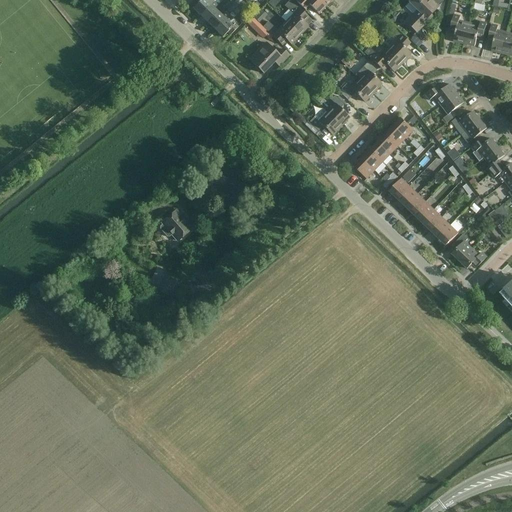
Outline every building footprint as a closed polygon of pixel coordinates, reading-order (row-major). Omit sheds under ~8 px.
[(201,0),(193,9),(200,16),(215,0),(201,0)] [(215,0),(200,16),(208,23),(217,13),(214,10),(223,0),(215,0)] [(303,14),(289,0),(285,5),(293,13),(285,22),(300,36),(308,28),(299,19),(303,14)] [(294,0),(296,1),(303,8),(307,4),(318,14),(325,7),(318,0),(305,0),(305,1),(304,0),(294,0)] [(410,0),(408,2),(417,11),(406,23),(416,33),(428,21),(426,19),(438,7),(430,0),(410,0)] [(235,18),(242,10),(246,6),(242,2),(234,10),(231,14),(235,18)] [(475,4),(474,10),(484,12),(485,6),(475,4)] [(260,9),(253,17),(259,23),(264,18),(266,15),(260,9)] [(208,23),(215,30),(230,14),(227,11),(221,17),(217,13),(208,23)] [(234,18),(230,14),(215,30),(223,38),(227,33),(230,35),(238,27),(235,24),(232,26),(229,23),(234,18)] [(459,21),(460,17),(454,15),(451,28),(456,29),(453,42),(464,44),(469,24),(459,21)] [(248,25),(253,30),(258,24),(254,19),(248,25)] [(291,45),(300,36),(285,22),(277,30),(268,22),(262,27),(277,41),(282,36),(291,45)] [(469,24),(464,44),(475,47),(478,35),(483,36),(487,24),(481,22),(479,26),(469,24)] [(502,54),(507,33),(497,31),(498,26),(492,25),(489,38),(494,39),(491,51),(502,54)] [(388,50),(402,63),(410,55),(401,46),(406,41),(397,32),(392,37),(396,41),(388,50)] [(511,34),(507,33),(502,54),(511,56),(511,34)] [(266,43),(256,53),(249,60),(263,74),(274,62),(279,66),(289,56),(282,50),(277,55),(266,43)] [(156,45),(155,46),(149,52),(153,56),(159,49),(158,47),(156,46),(156,45)] [(402,63),(388,50),(380,59),(375,55),(371,59),(380,68),(384,63),(394,72),(402,63)] [(367,71),(359,80),(373,94),(381,85),(372,76),(377,71),(368,62),(363,67),(367,71)] [(326,80),(320,86),(327,93),(333,86),(326,80)] [(341,90),(343,91),(350,98),(355,93),(364,102),(373,94),(359,80),(350,89),(346,85),(344,83),(340,87),(342,89),(341,90)] [(441,106),(457,94),(450,85),(439,93),(435,89),(424,97),(427,101),(429,100),(429,101),(434,97),(441,106)] [(457,94),(441,106),(448,115),(443,119),(447,124),(456,116),(453,112),(464,103),(457,94)] [(335,105),(327,113),(341,127),(349,118),(340,109),(344,104),(335,95),(330,100),(335,105)] [(465,112),(453,121),(451,123),(461,136),(480,121),(474,112),(468,117),(465,112)] [(318,122),(313,118),(309,123),(318,132),(323,126),(332,136),(341,127),(327,113),(318,122)] [(414,117),(409,122),(413,126),(417,121),(414,117)] [(393,127),(406,139),(414,131),(401,119),(393,127)] [(471,148),(483,139),(480,134),(487,129),(480,121),(461,136),(471,148)] [(406,139),(393,127),(385,135),(398,147),(406,139)] [(437,131),(433,135),(437,141),(442,137),(437,131)] [(398,147),(385,135),(378,143),(390,155),(398,147)] [(471,148),(474,152),(472,153),(479,162),(484,158),(498,148),(492,139),(487,143),(483,139),(471,148)] [(370,151),(383,163),(390,155),(378,143),(370,151)] [(505,156),(498,148),(484,158),(490,166),(487,169),(491,174),(502,165),(499,160),(505,156)] [(460,155),(456,150),(449,155),(454,160),(460,155)] [(383,163),(370,151),(363,159),(375,171),(383,163)] [(375,171),(363,159),(354,168),(367,180),(375,171)] [(461,163),(457,167),(461,172),(466,169),(461,163)] [(499,175),(505,183),(511,177),(511,164),(506,169),(502,165),(491,174),(494,178),(499,175)] [(401,179),(396,185),(389,192),(397,199),(409,187),(401,179)] [(473,179),(469,182),(473,187),(477,184),(473,179)] [(405,207),(417,195),(409,187),(397,199),(405,207)] [(417,195),(405,207),(413,215),(425,202),(417,195)] [(425,202),(413,215),(421,223),(434,210),(425,202)] [(486,217),(491,213),(488,208),(482,212),(486,217)] [(499,208),(494,212),(498,216),(503,212),(499,208)] [(434,210),(421,223),(430,231),(442,218),(434,210)] [(169,237),(172,235),(178,242),(190,231),(180,220),(182,219),(175,211),(162,223),(163,225),(160,227),(160,229),(166,237),(169,237)] [(498,228),(503,223),(498,216),(494,212),(494,211),(488,216),(498,228)] [(442,218),(430,231),(438,238),(450,226),(442,218)] [(446,247),(453,240),(458,234),(450,226),(438,238),(446,247)] [(493,229),(488,233),(497,243),(502,239),(493,229)] [(463,235),(459,238),(453,245),(457,250),(452,255),(460,262),(472,249),(465,243),(468,239),(463,235)] [(472,249),(460,262),(467,269),(472,264),(477,268),(487,258),(482,253),(479,256),(472,249)] [(149,284),(156,288),(172,296),(181,280),(158,268),(149,284)] [(511,283),(500,295),(511,307),(511,283)] [(110,340),(109,349),(117,350),(119,342),(110,340)]
